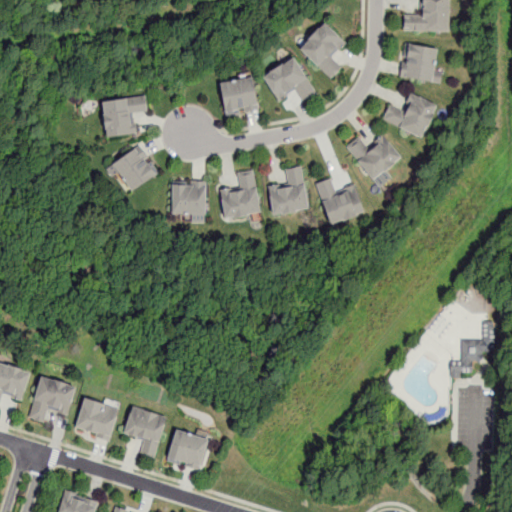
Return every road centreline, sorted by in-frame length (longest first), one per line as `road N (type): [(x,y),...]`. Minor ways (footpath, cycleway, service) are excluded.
road 1 (residential): [(0,437),(232,511),(467,503),(475,390)]
road 2 (residential): [(375,0),(373,62),(353,100),(329,121),(231,144),(188,133)]
